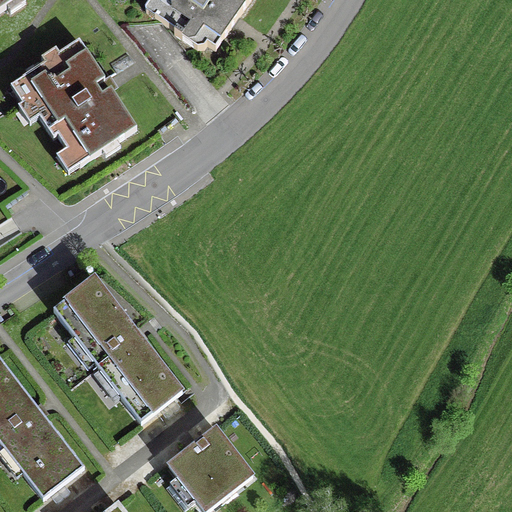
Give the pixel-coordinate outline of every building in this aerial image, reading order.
[(0,0),(0,12),(4,10),(8,15),(23,5),(19,0),(0,0)] [(202,51),(204,47),(213,53),(249,0),(157,0),(163,4),(152,20),(157,24),(173,34),(171,36),(195,52),(202,51)] [(38,61),(42,67),(20,81),(31,99),(27,102),(38,120),(37,120),(51,142),(55,139),(64,153),(66,152),(78,169),(100,155),(103,160),(118,150),(114,145),(134,132),(77,44),(57,57),(53,52),(38,61)] [(132,64),(124,53),(109,63),(116,74),(132,64)] [(92,282),(51,314),(71,340),(73,339),(94,366),(93,367),(97,373),(99,372),(120,399),(118,401),(139,427),(180,395),(92,282)] [(41,503),(82,471),(0,365),(0,448),(1,448),(22,475),(20,477),(41,503)] [(166,469),(199,511),(208,511),(250,480),(214,432),(166,469)]
